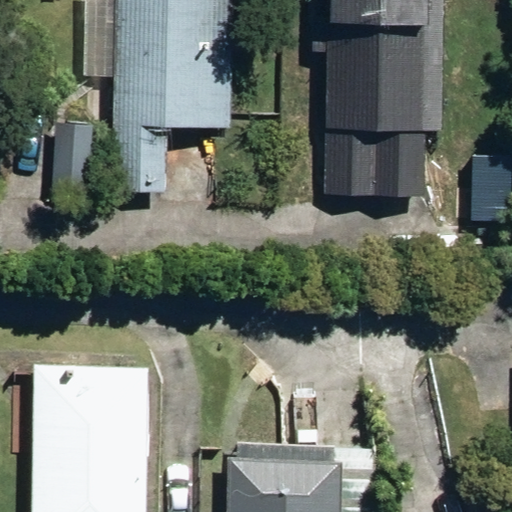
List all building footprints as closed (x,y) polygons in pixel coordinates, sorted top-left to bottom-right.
[(115,0),(114,185),(159,185),(159,118),(221,118),(221,0),(115,0)] [(320,0),(318,187),(418,189),(419,121),(434,121),(434,0),(320,0)] [(511,119),(511,94),(468,94),(467,136),(511,136),(511,119)] [(91,125),(53,123),(49,201),(88,203),(91,125)] [(23,511),(133,511),(136,354),(27,353),(23,511)] [(220,511),(368,511),(370,444),(331,444),(330,451),(221,449),(220,511)]
